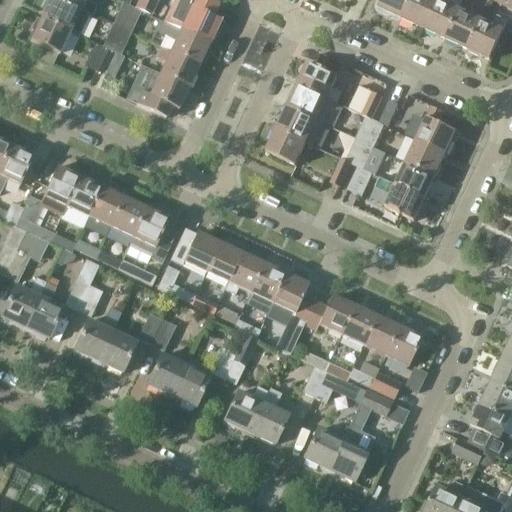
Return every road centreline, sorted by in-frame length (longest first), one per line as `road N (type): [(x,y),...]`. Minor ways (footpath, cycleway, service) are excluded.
road 1 (unclassified): [(251,511),(0,394)]
road 2 (residential): [(383,511),(472,314),(430,290)]
road 3 (residential): [(430,290),(219,193)]
road 4 (residential): [(511,112),(301,16)]
road 5 (residential): [(430,290),(511,112)]
road 6 (residential): [(219,193),(301,16)]
road 7 (residential): [(175,172),(0,90)]
road 8 (residential): [(255,0),(175,172)]
